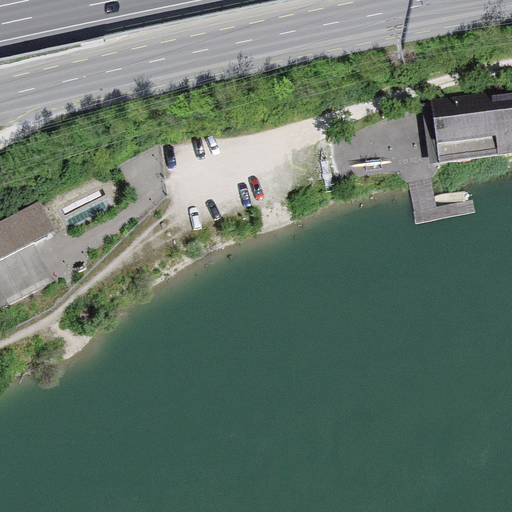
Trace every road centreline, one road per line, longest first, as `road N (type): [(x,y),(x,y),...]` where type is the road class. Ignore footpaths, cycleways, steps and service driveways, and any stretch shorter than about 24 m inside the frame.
road 1 (tertiary): [(0,96),(449,0)]
road 2 (track): [(511,66),(414,90),(218,159)]
